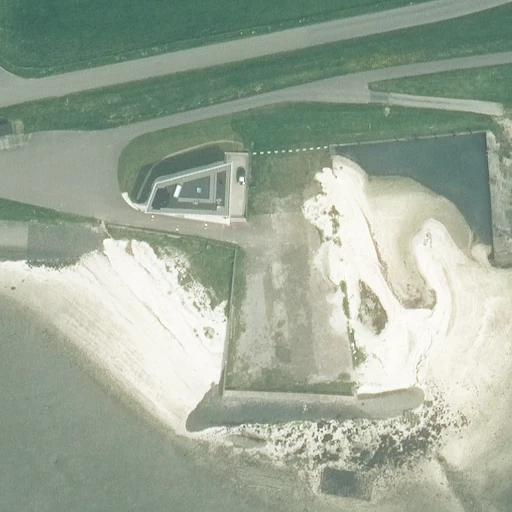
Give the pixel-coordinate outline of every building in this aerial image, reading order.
[(0,128),(0,140),(13,136),(10,125),(0,128)] [(264,166),(278,166),(277,141),(263,141),(264,166)] [(288,156),(288,182),(300,181),(299,156),(288,156)] [(155,182),(144,212),(230,216),(232,161),(155,182)] [(511,226),(511,211),(496,211),(495,226),(511,226)] [(242,265),(251,334),(272,331),(264,262),(242,265)] [(171,361),(183,369),(178,376),(197,388),(212,366),(182,345),(171,361)]
